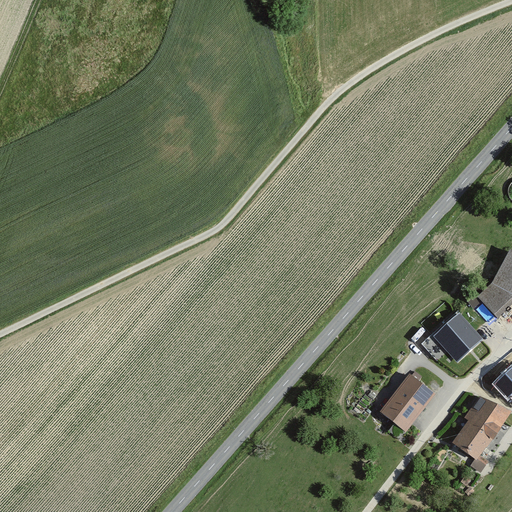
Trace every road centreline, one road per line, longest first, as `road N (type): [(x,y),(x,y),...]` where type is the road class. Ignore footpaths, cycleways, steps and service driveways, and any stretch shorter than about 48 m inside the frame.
road 1 (track): [(0,332),(220,224),(322,104),(365,69),(508,0)]
road 2 (secondary): [(511,124),(171,511)]
road 3 (residential): [(511,343),(456,394),(364,511)]
